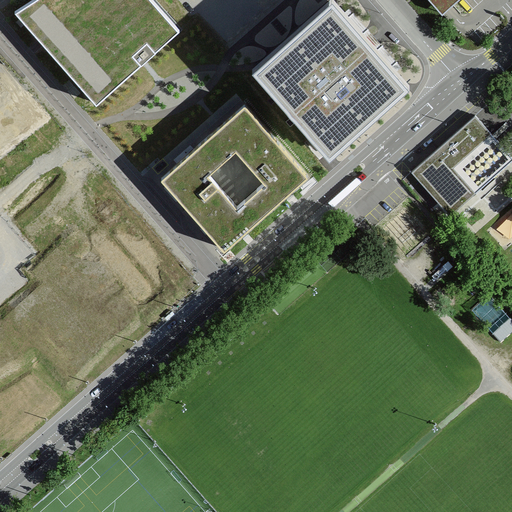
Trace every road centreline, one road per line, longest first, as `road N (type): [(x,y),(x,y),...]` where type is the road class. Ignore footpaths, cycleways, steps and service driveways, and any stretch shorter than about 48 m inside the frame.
road 1 (residential): [(0,29),(226,286)]
road 2 (tertiary): [(226,286),(463,81)]
road 3 (tertiary): [(0,485),(226,286)]
road 4 (track): [(511,392),(334,193)]
road 5 (track): [(497,377),(345,511)]
